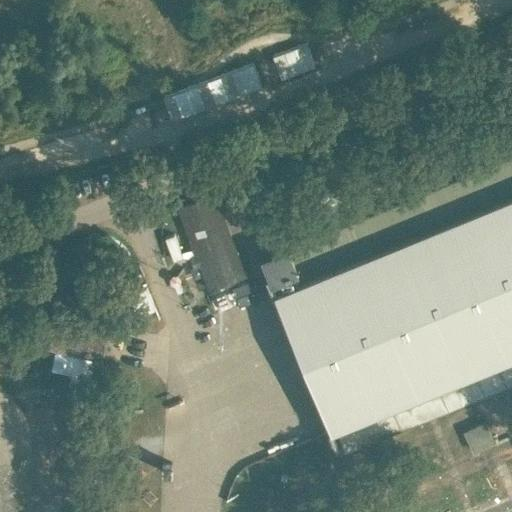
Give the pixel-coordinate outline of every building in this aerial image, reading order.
[(408,118),(387,125),(390,134),(411,127),(408,118)] [(314,153),(273,169),(280,189),(322,174),(314,153)] [(511,156),(289,247),(288,245),(263,255),(273,279),(275,278),(279,288),(275,289),(331,427),(335,426),(345,449),(511,380),(511,156)] [(214,191),(189,200),(187,196),(179,199),(181,203),(179,204),(197,254),(191,256),(194,264),(200,262),(210,287),(245,274),(214,191)] [(88,239),(69,246),(75,263),(94,256),(88,239)] [(111,323),(52,310),(44,343),(103,357),(111,323)] [(485,420),(465,430),(475,450),(494,441),(485,420)]
